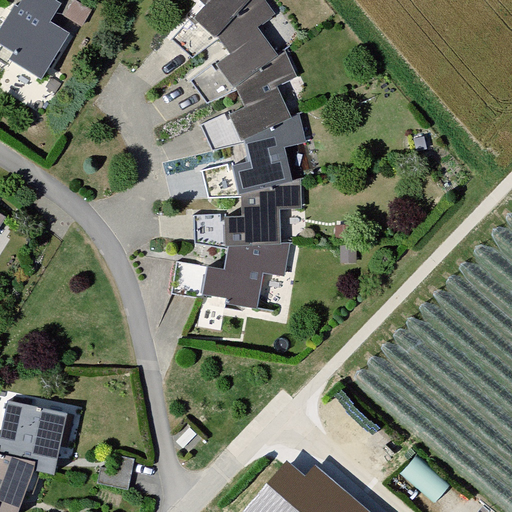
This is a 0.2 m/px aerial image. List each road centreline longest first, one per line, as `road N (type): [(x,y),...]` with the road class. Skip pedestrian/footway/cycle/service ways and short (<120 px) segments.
road 1 (residential): [(176,511),(149,367),(107,239),(0,153)]
road 2 (track): [(330,369),(511,179)]
road 3 (residential): [(188,511),(330,369)]
